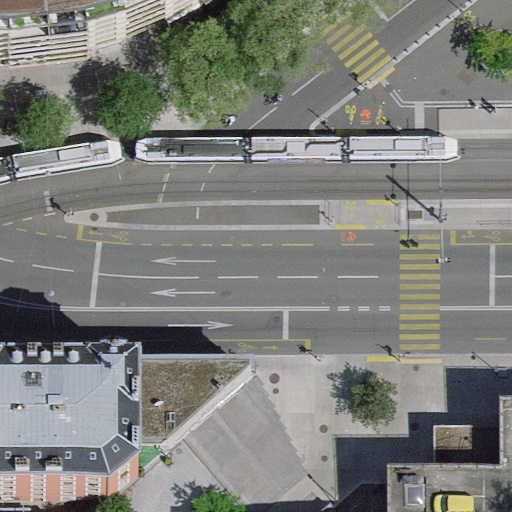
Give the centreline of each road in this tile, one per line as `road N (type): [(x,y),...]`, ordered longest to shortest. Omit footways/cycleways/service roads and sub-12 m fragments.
road 1 (residential): [(412,0),(236,140),(225,172),(221,294)]
road 2 (secondary): [(221,294),(511,295)]
road 3 (secondary): [(221,294),(0,261)]
road 4 (secondary): [(0,322),(221,294)]
